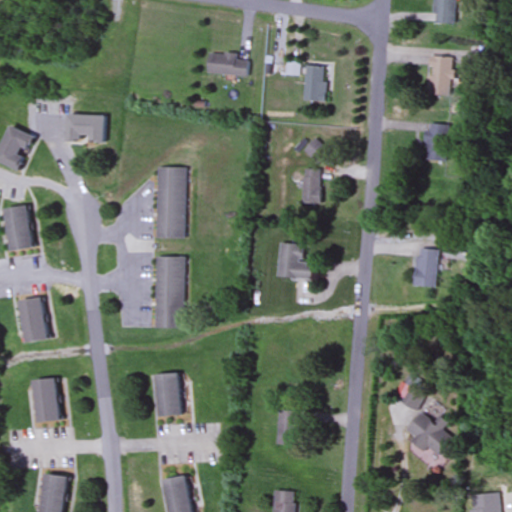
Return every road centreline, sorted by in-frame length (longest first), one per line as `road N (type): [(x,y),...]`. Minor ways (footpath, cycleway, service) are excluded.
road 1 (residential): [(348,511),(381,57)]
road 2 (residential): [(118,511),(86,219)]
road 3 (residential): [(384,21),(234,0)]
